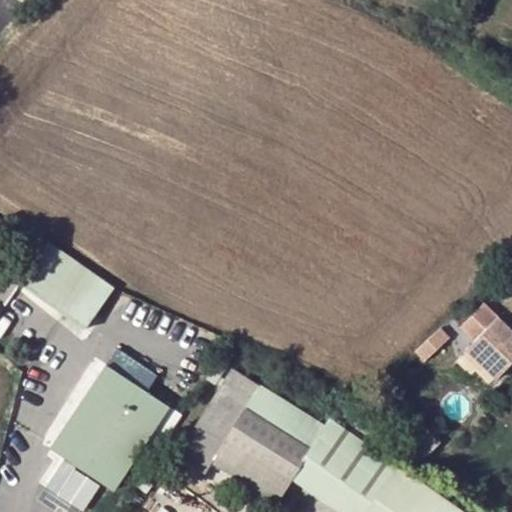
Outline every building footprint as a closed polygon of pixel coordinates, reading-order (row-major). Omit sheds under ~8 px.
[(86,330),(115,288),(49,242),(20,283),(86,330)] [(511,364),(511,344),(509,342),(511,338),(511,333),(483,305),(461,329),(475,343),(467,351),(497,380),(511,364)] [(441,334),(421,353),(427,359),(447,340),(441,334)] [(109,492),(164,408),(99,365),(43,449),(109,492)] [(310,452),(245,409),(260,387),(234,370),(178,455),(207,473),(214,463),(276,503),(292,479),(310,452)] [(260,387),(245,409),(310,452),(325,430),(260,387)] [(389,439),(415,467),(439,444),(413,417),(389,439)] [(338,511),(368,511),(400,467),(332,419),(325,430),(310,452),(292,479),(338,511)] [(134,506),(178,441),(169,434),(125,501),(134,506)] [(463,511),(400,467),(368,511),(463,511)]
